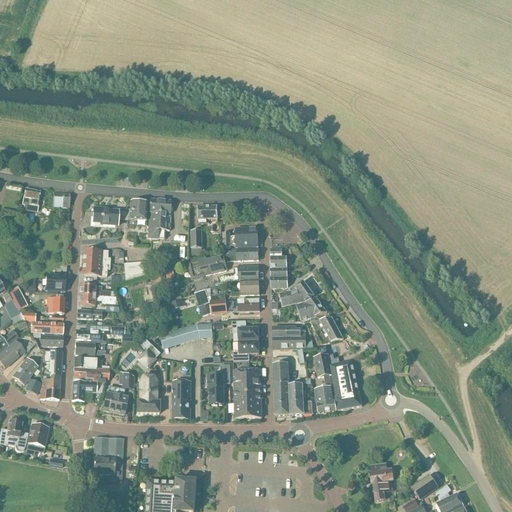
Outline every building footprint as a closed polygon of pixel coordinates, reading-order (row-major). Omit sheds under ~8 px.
[(23,211),(28,212),(29,207),(38,209),(41,194),(26,190),(22,206),(24,207),(23,211)] [(59,210),(58,224),(68,224),(68,209),(69,209),(70,195),(53,194),(52,209),(59,210)] [(170,202),(149,201),(148,232),(158,232),(169,233),(170,202)] [(123,213),(122,223),(146,225),(146,223),(147,204),(130,203),(130,212),(129,212),(129,214),(123,213)] [(198,221),(218,221),(218,209),(198,209),(198,221)] [(94,210),(93,225),(101,226),(101,227),(118,228),(118,223),(122,223),(123,213),(118,213),(105,212),(105,210),(94,210)] [(223,235),(223,250),(230,250),(230,247),(236,247),(236,249),(258,249),(258,229),(236,230),(236,238),(230,238),(230,234),(223,235)] [(190,232),(192,257),(202,256),(202,250),(203,250),(202,231),(190,232)] [(158,232),(148,232),(148,241),(157,241),(158,232)] [(225,253),(227,263),(258,262),(258,250),(237,250),(237,252),(225,253)] [(82,264),(110,265),(110,260),(107,260),(107,252),(82,251),(82,264)] [(270,251),(271,270),(287,269),(287,259),(283,259),(282,251),(270,251)] [(122,262),(122,252),(114,253),(114,262),(122,262)] [(190,265),(193,280),(227,272),(223,258),(206,262),(206,261),(190,265)] [(110,271),(110,265),(82,264),(81,277),(101,278),(106,278),(106,271),(110,271)] [(218,280),(220,287),(238,283),(238,282),(259,282),(259,269),(234,269),(235,277),(218,280)] [(271,271),(271,279),(287,279),(287,271),(271,271)] [(65,293),(65,277),(46,276),(45,292),(65,293)] [(287,290),(287,279),(271,279),(271,290),(287,290)] [(25,282),(25,294),(35,293),(34,281),(25,282)] [(0,296),(10,291),(6,283),(1,285),(0,282),(0,296)] [(241,297),(259,297),(258,282),(240,283),(241,297)] [(280,297),(283,309),(305,303),(306,304),(314,298),(303,283),(296,288),(294,286),(287,291),(287,295),(280,297)] [(101,289),(96,289),(79,287),(79,298),(110,299),(110,293),(101,293),(101,289)] [(12,302),(18,312),(27,307),(18,289),(8,294),(12,302)] [(195,296),(199,308),(209,305),(209,303),(225,302),(225,295),(211,297),(211,291),(206,292),(207,292),(195,296)] [(2,297),(7,305),(12,302),(8,294),(7,294),(2,297)] [(102,306),(105,306),(105,313),(119,314),(115,299),(110,299),(79,298),(78,307),(94,308),(95,303),(102,303),(102,306)] [(41,315),(63,316),(64,301),(47,300),(46,309),(41,309),(41,315)] [(301,323),(327,315),(317,301),(296,308),(301,323)] [(260,313),(259,302),(238,303),(238,311),(234,311),(233,303),(226,304),(225,302),(209,303),(209,305),(199,308),(202,318),(211,315),(212,317),(215,316),(215,315),(227,314),(234,314),(238,313),(238,314),(260,313)] [(77,320),(91,321),(91,320),(101,321),(102,314),(77,313),(77,320)] [(32,315),(20,314),(28,333),(31,333),(31,334),(31,335),(41,335),(44,336),(59,337),(59,336),(62,336),(63,326),(35,324),(35,316),(32,315)] [(322,346),(343,342),(331,319),(311,324),(322,346)] [(16,324),(19,332),(26,329),(23,321),(16,324)] [(209,323),(157,337),(160,351),(212,337),(209,323)] [(238,335),(239,343),(259,343),(258,330),(246,330),(246,323),(232,324),(232,335),(238,335)] [(272,329),(273,339),(301,338),(301,334),(301,331),(296,331),(296,328),(272,329)] [(0,355),(16,342),(18,340),(13,333),(4,341),(0,336),(0,355)] [(99,342),(103,342),(103,334),(76,333),(75,341),(89,342),(89,341),(99,341),(99,342)] [(273,339),(273,351),(307,351),(306,334),(301,334),(301,338),(273,339)] [(59,337),(44,336),(44,338),(42,338),(42,347),(48,347),(48,348),(62,349),(62,339),(58,339),(59,337)] [(136,343),(155,360),(160,355),(151,346),(145,341),(136,343)] [(0,365),(4,370),(17,359),(18,360),(19,359),(18,357),(19,356),(20,357),(25,353),(16,342),(0,355),(0,365)] [(27,354),(37,345),(34,342),(24,351),(27,354)] [(259,343),(239,343),(239,352),(233,353),(233,364),(250,363),(249,356),(259,356),(259,343)] [(74,357),(100,358),(100,353),(102,353),(102,345),(95,344),(95,346),(75,345),(74,357)] [(319,359),(314,360),(318,380),(323,379),(325,389),(315,391),(318,415),(336,413),(337,412),(330,368),(329,359),(328,356),(326,357),(325,349),(318,351),(319,359)] [(49,378),(60,379),(60,374),(61,355),(43,354),(42,364),(49,365),(48,374),(49,374),(49,378)] [(272,366),(275,418),(289,417),(288,387),(289,387),(288,373),(288,367),(288,365),(287,359),(273,360),(273,366),(272,366)] [(23,388),(38,369),(27,361),(13,380),(18,384),(17,385),(21,388),(22,387),(23,388)] [(74,370),(109,372),(109,368),(101,367),(102,362),(74,361),(74,370)] [(156,363),(158,371),(166,370),(165,361),(156,363)] [(351,363),(330,368),(337,412),(362,409),(351,363)] [(105,383),(106,383),(106,382),(108,383),(109,372),(74,370),(73,380),(86,380),(86,382),(105,383)] [(261,371),(234,372),(235,420),(262,419),(261,371)] [(120,391),(132,391),(132,378),(120,374),(120,391)] [(40,391),(59,392),(60,383),(60,379),(49,378),(41,377),(40,391)] [(210,392),(224,392),(224,377),(208,377),(208,392),(210,392)] [(303,386),(311,385),(311,380),(296,381),(296,386),(289,387),(288,387),(289,417),(290,417),(313,415),(312,403),(303,404),(303,386)] [(36,396),(40,385),(29,381),(25,392),(36,396)] [(101,395),(105,383),(86,382),(85,384),(73,383),(72,403),(84,404),(84,394),(95,394),(95,395),(101,395)] [(190,421),(191,383),(173,383),(172,421),(190,421)] [(158,384),(138,384),(138,404),(137,404),(137,416),(159,416),(159,404),(158,404),(158,384)] [(102,413),(123,417),(127,400),(123,399),(124,392),(108,389),(107,396),(106,396),(102,413)] [(39,401),(59,402),(59,392),(40,391),(39,401)] [(210,407),(224,407),(224,392),(210,392),(210,407)] [(17,453),(18,453),(18,454),(19,454),(20,454),(21,454),(22,454),(22,453),(23,453),(24,452),(24,451),(25,451),(25,450),(27,436),(20,435),(22,424),(9,422),(7,433),(1,431),(0,436),(0,446),(6,447),(15,449),(15,450),(16,451),(16,452),(17,453)] [(34,453),(43,455),(48,430),(31,426),(27,447),(25,455),(33,457),(34,453)] [(123,441),(94,439),(92,477),(105,477),(105,483),(121,484),(123,441)] [(63,463),(50,460),(48,467),(62,470),(63,463)] [(373,485),(376,503),(385,502),(384,494),(392,493),(391,483),(393,483),(391,472),(387,473),(386,466),(371,468),(371,475),(370,475),(371,485),(373,485)] [(420,502),(438,490),(429,477),(411,489),(420,502)] [(145,511),(193,511),(196,483),(176,481),(176,484),(147,482),(145,511)] [(451,498),(449,495),(452,492),(448,487),(437,495),(441,500),(442,503),(437,505),(439,511),(455,511),(463,508),(457,495),(451,498)] [(404,511),(411,511),(419,508),(415,501),(402,508),(404,511)]
